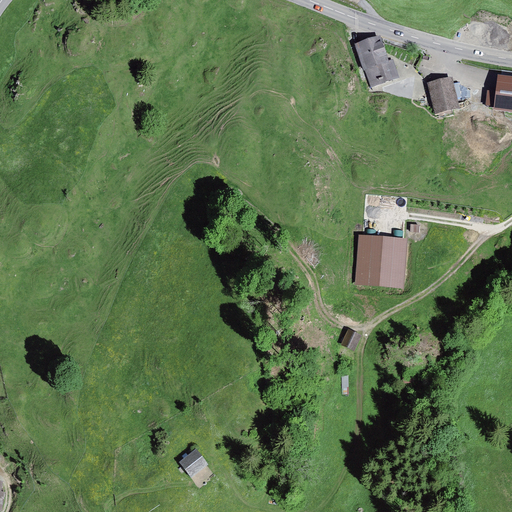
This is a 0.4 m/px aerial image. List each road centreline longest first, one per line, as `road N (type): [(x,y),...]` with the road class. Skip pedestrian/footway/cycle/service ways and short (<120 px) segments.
road 1 (track): [(487,231),(452,271),(367,333),(353,458),(320,511)]
road 2 (secondary): [(304,0),(430,43),(511,59)]
